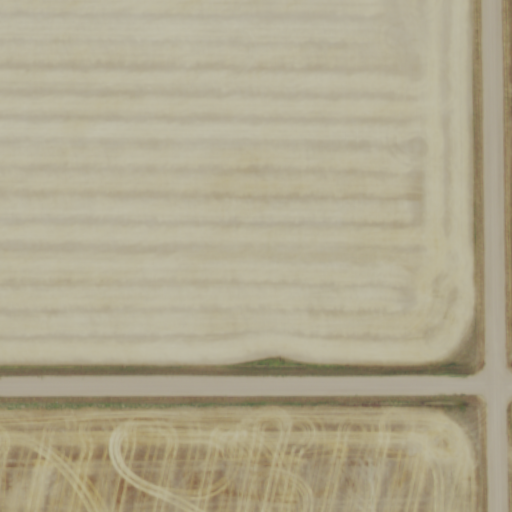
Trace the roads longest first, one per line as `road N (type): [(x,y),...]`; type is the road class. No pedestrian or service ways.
road 1 (tertiary): [(491,0),(496,511)]
road 2 (residential): [(0,386),(511,382)]
